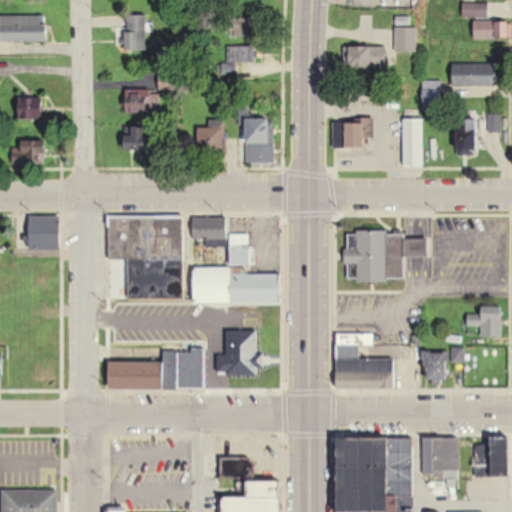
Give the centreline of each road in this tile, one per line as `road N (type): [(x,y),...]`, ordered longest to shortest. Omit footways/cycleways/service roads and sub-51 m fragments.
road 1 (residential): [(86,511),(80,0)]
road 2 (primary): [(310,511),(315,0)]
road 3 (residential): [(511,199),(0,194)]
road 4 (residential): [(511,411),(0,413)]
